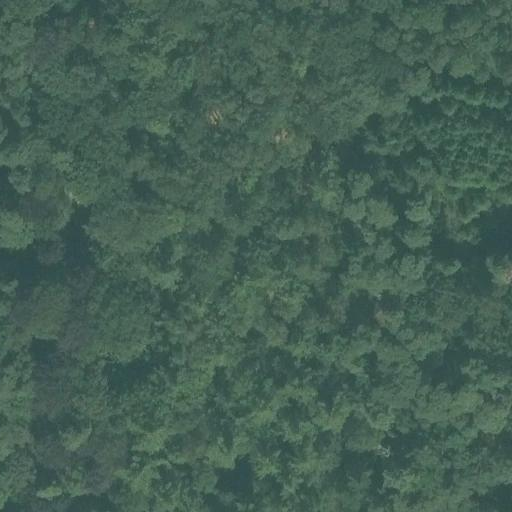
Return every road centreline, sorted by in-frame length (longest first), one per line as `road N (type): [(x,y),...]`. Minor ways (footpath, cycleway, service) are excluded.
road 1 (track): [(364,0),(354,511)]
road 2 (track): [(361,169),(483,309),(511,323)]
